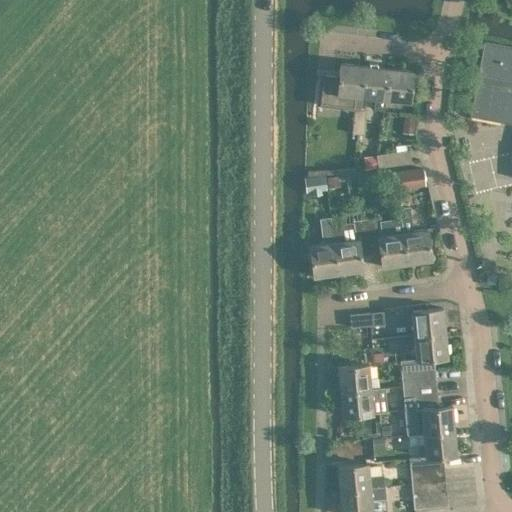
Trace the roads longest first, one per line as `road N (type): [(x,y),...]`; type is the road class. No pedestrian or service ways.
road 1 (tertiary): [(266,511),(262,0)]
road 2 (unclassified): [(466,288),(323,304),(321,511)]
road 3 (unclassified): [(466,288),(441,183),(435,50)]
road 4 (unclassified): [(495,511),(466,288)]
road 5 (unknown): [(437,131),(313,128)]
